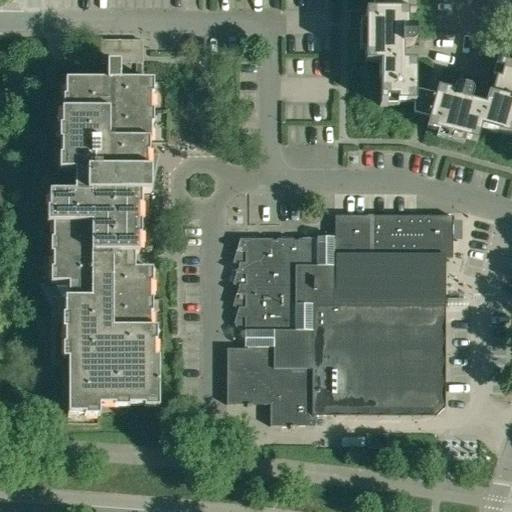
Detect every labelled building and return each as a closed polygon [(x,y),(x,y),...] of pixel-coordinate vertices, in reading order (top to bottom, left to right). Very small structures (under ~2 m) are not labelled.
[(372,0),(373,12),(406,11),(406,13),(414,13),(413,0),(372,0)] [(365,30),(365,63),(365,64),(379,63),(379,108),(397,108),(397,104),(414,104),(413,63),(401,63),(401,48),(409,48),(411,47),(412,46),(414,44),(414,29),(406,29),(406,13),(406,11),(373,12),(364,12),(364,30),(365,30)] [(100,40),(86,40),(86,65),(100,65),(100,40)] [(511,65),(496,61),(491,79),(495,80),(491,96),(511,101),(511,65)] [(152,114),(152,113),(152,111),(150,111),(150,94),(146,94),(147,82),(119,81),(119,64),(106,64),(105,81),(64,81),(64,100),(68,100),(68,111),(60,111),(60,130),(64,130),(64,140),(58,140),(58,142),(60,142),(60,159),(64,159),(64,170),(58,170),(58,172),(73,172),(73,194),(48,194),(48,212),(52,212),(52,223),(46,223),(46,225),(52,225),(52,242),(56,242),(56,252),(50,252),(50,255),(52,255),(52,272),(56,272),(56,282),(50,282),(50,284),(67,284),(67,299),(64,299),(64,318),(67,318),(67,329),(61,329),(61,331),(63,331),(63,348),(67,348),(67,358),(61,358),(61,361),(66,361),(66,416),(86,416),(86,412),(97,412),(97,418),(99,418),(99,407),(116,407),(116,403),(127,403),(127,409),(129,409),(129,407),(145,407),(145,403),(158,403),(158,358),(154,358),(154,341),(150,341),(150,330),(156,330),(156,328),(150,328),(150,312),(146,312),(146,301),(152,301),(152,299),(149,299),(150,282),(146,282),(146,272),(152,272),(152,270),(134,269),(134,255),(137,255),(137,236),(134,236),(134,225),(140,225),(140,223),(137,223),(138,206),(134,206),(134,196),(140,196),(140,195),(150,195),(150,170),(138,170),(138,156),(146,156),(146,154),(142,154),(142,143),(150,143),(150,124),(146,124),(146,113),(152,114)] [(511,101),(491,96),(487,95),(484,108),(469,104),(471,96),(471,94),(471,92),(470,91),(469,90),(454,86),(452,94),(436,90),(426,130),(475,143),(479,129),(511,137),(511,101)] [(452,236),(452,216),(334,216),(334,242),(334,257),(444,257),(451,257),(452,236)] [(295,298),(295,266),(295,241),(257,241),(239,241),(232,265),(238,267),(232,287),(237,288),(236,295),(245,298),(295,298)] [(295,241),(295,266),(314,267),(315,245),(316,245),(316,242),(315,242),(315,241),(295,241)] [(334,242),(316,242),(316,245),(315,245),(314,267),(295,266),(295,298),(295,305),(295,331),(249,331),(249,333),(246,333),(246,350),(249,349),(249,352),(271,352),(271,371),(311,371),(311,364),(309,364),(309,363),(311,363),(311,341),(309,341),(309,340),(311,340),(311,330),(312,330),(312,309),(313,309),(313,306),(334,306),(334,282),(334,257),(334,242)] [(311,364),(311,371),(312,371),(312,418),(314,418),(435,418),(444,409),(444,307),(444,277),(444,257),(334,257),(334,282),(334,306),(313,306),(313,309),(312,309),(312,330),(311,330),(311,340),(309,340),(309,341),(311,341),(311,363),(309,363),(309,364),(311,364)] [(295,305),(295,298),(245,298),(236,295),(233,305),(232,308),(238,310),(234,322),(234,325),(234,327),(235,329),(237,331),(239,332),(246,332),(246,333),(249,333),(249,331),(295,331),(295,305)] [(226,351),(226,407),(246,407),(246,409),(251,409),(251,407),(269,407),(270,407),(270,371),(271,371),(271,352),(249,352),(249,349),(246,350),(246,351),(238,351),(226,351)] [(311,371),(271,371),(270,371),(270,407),(269,407),(269,429),(289,429),(289,431),(294,431),(294,429),(314,429),(314,418),(312,418),(312,371),(311,371)] [(391,450),(391,436),(366,436),(365,450),(391,450)]
